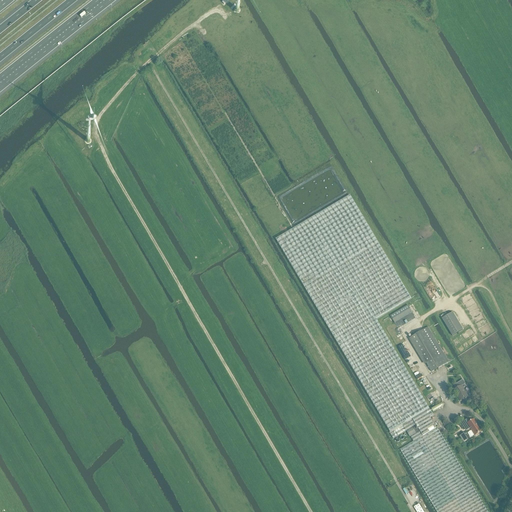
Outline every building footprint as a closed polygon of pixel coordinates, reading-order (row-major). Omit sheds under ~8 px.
[(395,323),(412,313),(408,306),(391,316),(395,323)] [(463,330),(453,313),(442,320),(452,337),(463,330)] [(432,372),(449,362),(427,327),(411,338),(432,372)] [(460,401),(468,396),(462,386),(465,384),(463,380),(454,385),(456,389),(454,390),(460,401)] [(434,393),(427,397),(430,401),(436,397),(434,393)] [(416,425),(406,431),(410,437),(419,431),(423,437),(436,429),(435,426),(429,418),(426,412),(413,420),(416,425)] [(464,421),(461,423),(466,430),(466,431),(471,428),(475,436),(482,432),(481,431),(474,420),(470,423),(468,419),(466,420),(464,421)]
